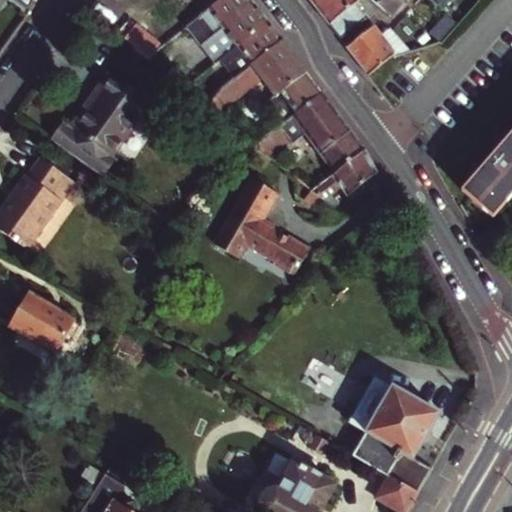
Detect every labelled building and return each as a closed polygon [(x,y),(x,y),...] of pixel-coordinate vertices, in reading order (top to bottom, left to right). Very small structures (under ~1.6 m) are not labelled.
[(201,44),(253,6),(248,0),(220,0),(187,26),(201,44)] [(310,0),(329,24),(353,4),(357,0),(310,0)] [(371,0),(389,15),(402,0),(371,0)] [(436,0),(429,0),(458,24),(458,23),(461,21),(436,0)] [(453,0),(436,0),(461,21),(468,12),(453,0)] [(353,4),(329,24),(340,38),(365,18),(353,4)] [(219,61),(267,25),(253,6),(201,44),(216,64),(219,61)] [(444,15),(430,33),(438,40),(442,43),(456,26),(444,15)] [(281,42),(267,25),(219,61),(234,78),(281,42)] [(346,47),(367,73),(393,54),(380,37),(372,28),(346,47)] [(388,32),(380,37),(393,54),(394,56),(403,51),(388,32)] [(320,93),(281,42),(234,78),(221,88),(216,95),(225,107),(264,78),(278,94),(264,104),(280,125),(320,93)] [(172,68),(166,75),(174,81),(180,74),(172,68)] [(102,93),(74,131),(111,156),(149,101),(109,72),(97,90),(102,93)] [(180,74),(174,81),(184,88),(191,83),(180,74)] [(70,127),(74,131),(102,93),(97,90),(70,127)] [(254,145),(267,156),(289,140),(291,143),(305,132),(334,173),(363,150),(320,93),(280,125),(254,145)] [(216,95),(207,107),(217,116),(225,107),(216,95)] [(511,132),(463,189),(492,215),(511,192),(511,132)] [(376,174),(363,150),(334,173),(310,191),(323,201),(332,208),(376,174)] [(0,231),(25,250),(74,183),(39,157),(0,208),(0,231)] [(272,262),(295,275),(309,249),(261,222),(277,194),(253,180),(215,247),(237,259),(246,244),(274,259),(272,262)] [(323,201),(310,191),(303,200),(316,210),(323,201)] [(75,321),(27,293),(8,325),(56,353),(75,321)] [(365,432),(353,454),(389,475),(418,491),(431,468),(413,458),(438,414),(380,381),(354,426),(365,432)] [(329,440),(316,433),(308,448),(320,455),(329,440)] [(300,459),(297,464),(308,470),(311,466),(300,459)] [(319,511),(335,486),(308,470),(297,464),(294,463),(279,488),(268,490),(260,502),(260,509),(264,511),(319,511)] [(401,511),(405,511),(418,491),(389,475),(377,497),(401,511)] [(152,511),(119,493),(108,511),(152,511)] [(91,496),(83,511),(99,511),(105,502),(91,496)]
